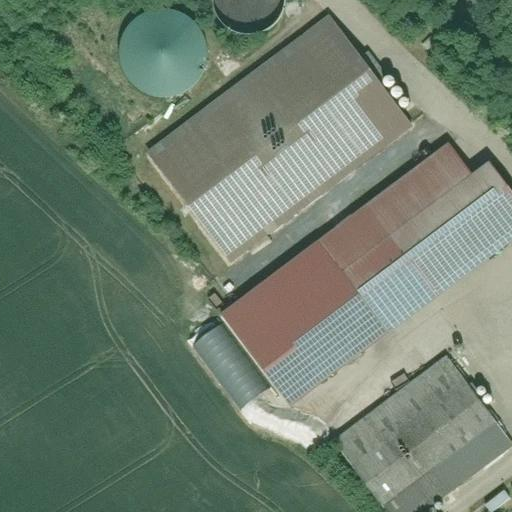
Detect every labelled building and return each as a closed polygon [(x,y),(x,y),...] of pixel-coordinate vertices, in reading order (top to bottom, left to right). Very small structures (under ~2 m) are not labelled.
[(224,0),(237,35),(288,16),(281,0),(224,0)] [(122,54),(125,69),(132,82),(144,91),(158,96),(173,97),(187,92),(199,83),(207,71),(210,58),(210,44),(204,31),(195,20),(183,12),(169,9),(155,10),(142,16),(131,26),(124,39),(122,54)] [(331,19),(149,157),(232,267),(415,128),(331,19)] [(452,142),(223,315),(295,410),(511,245),(511,184),(495,162),(477,175),(452,142)] [(511,445),(448,360),(335,444),(386,511),(436,511),(511,455),(511,445)] [(511,492),(510,490),(489,505),(493,511),(497,511),(511,501),(511,492)]
